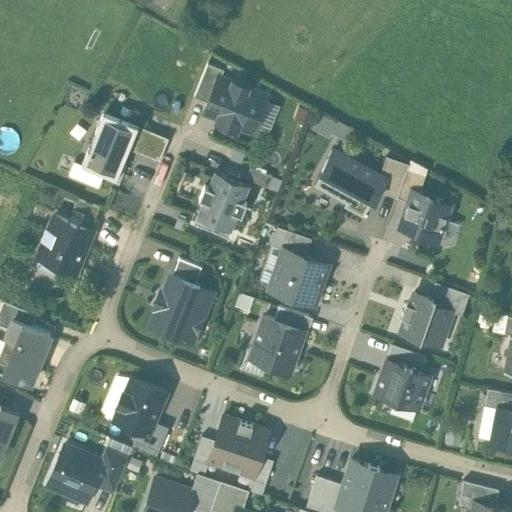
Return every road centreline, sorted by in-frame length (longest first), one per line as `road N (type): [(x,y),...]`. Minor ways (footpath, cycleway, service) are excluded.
road 1 (residential): [(113,340),(318,421)]
road 2 (residential): [(113,340),(108,315),(177,144)]
road 3 (residential): [(10,511),(79,355),(113,340)]
road 4 (residential): [(318,421),(511,476)]
road 5 (residential): [(318,421),(379,252)]
